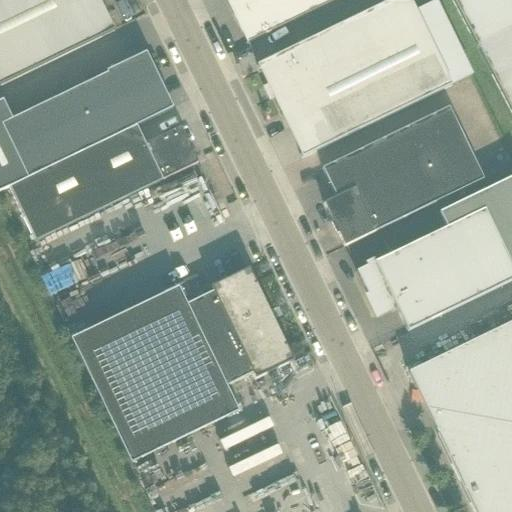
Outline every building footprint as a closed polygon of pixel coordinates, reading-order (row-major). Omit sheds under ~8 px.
[(98,0),(0,0),(0,87),(114,32),(98,0)] [(234,0),(240,12),(233,15),(246,42),(245,44),(246,45),(338,0),(234,0)] [(284,116),(294,111),(314,153),(451,87),(408,0),(394,0),(256,67),(258,71),(261,69),(284,116)] [(511,0),(450,0),(476,49),(511,116),(511,0)] [(135,127),(172,110),(171,107),(169,108),(144,57),(109,74),(108,72),(105,73),(106,75),(11,121),(0,98),(0,192),(8,189),(34,244),(106,209),(197,165),(190,151),(188,152),(186,147),(187,146),(179,129),(144,146),(135,127)] [(335,199),(323,205),(344,248),(483,181),(448,109),(321,170),(335,199)] [(356,273),(374,311),(392,302),(407,333),(511,282),(511,177),(439,215),(446,230),(356,273)] [(212,294),(186,306),(177,289),(69,341),(130,466),(238,414),(225,389),(252,376),(254,381),(293,363),(248,270),(209,289),(212,294)] [(472,511),(511,511),(511,324),(407,374),(437,435),(436,435),(472,511)]
